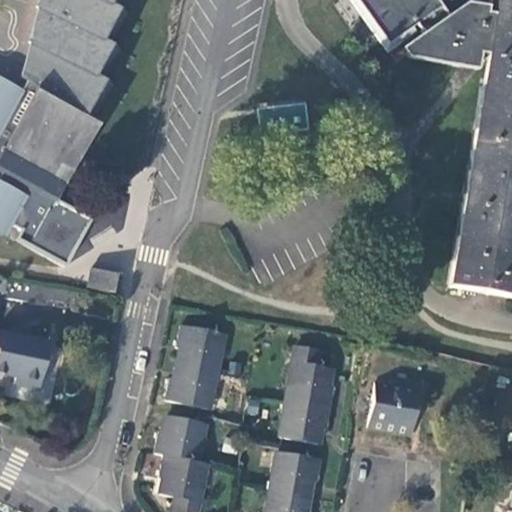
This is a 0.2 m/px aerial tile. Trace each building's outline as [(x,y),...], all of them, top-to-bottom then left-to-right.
[(0,232),(4,235),(66,268),(94,220),(56,200),(99,120),(86,113),(103,83),(93,77),(110,46),(101,41),(119,10),(110,4),(112,0),(37,0),(28,45),(30,45),(22,78),(27,82),(20,93),(0,81),(0,232)] [(403,50),(406,57),(475,69),(478,56),(488,57),(448,287),(511,298),(511,289),(511,0),(496,0),(494,15),(485,13),(486,5),(467,2),(446,15),(435,0),(356,0),(388,45),(414,25),(422,36),(403,50)] [(305,101),(257,107),(262,145),(310,139),(305,101)] [(119,277),(91,271),(87,287),(115,294),(119,277)] [(207,412),(223,336),(181,328),(176,350),(186,352),(180,383),(170,381),(165,403),(207,412)] [(50,344),(0,333),(0,375),(15,379),(14,387),(40,392),(50,344)] [(318,351),(295,347),(279,439),(313,445),(316,428),(325,429),(333,385),(324,383),(327,368),(315,366),(318,351)] [(418,393),(374,385),(366,429),(410,437),(418,393)] [(204,426),(171,420),(168,435),(158,433),(154,456),(163,458),(158,481),(167,483),(164,498),(174,500),(171,511),(196,511),(206,466),(196,465),(204,426)] [(320,462),(276,454),(265,511),(302,511),(301,511),(307,481),(316,483),(320,462)]
